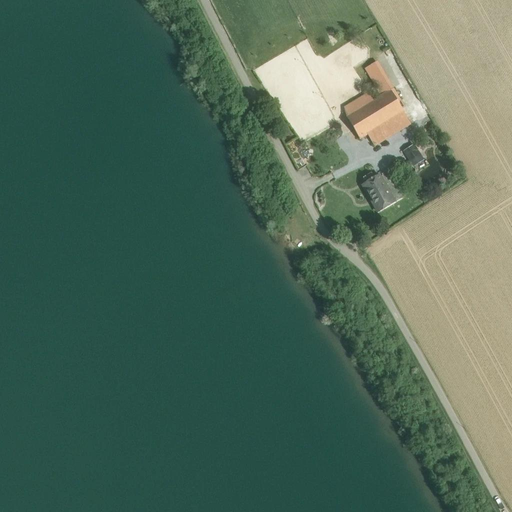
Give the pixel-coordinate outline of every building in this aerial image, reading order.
[(391,90),(366,48),(357,53),(382,95),(391,90)] [(382,95),(347,117),(360,139),(404,112),(391,90),(382,95)] [(404,112),(360,139),(367,151),(411,124),(404,112)] [(419,154),(411,159),(418,170),(426,165),(419,154)] [(380,176),(395,202),(405,196),(390,170),(380,176)] [(380,176),(364,185),(378,211),(395,202),(380,176)]
